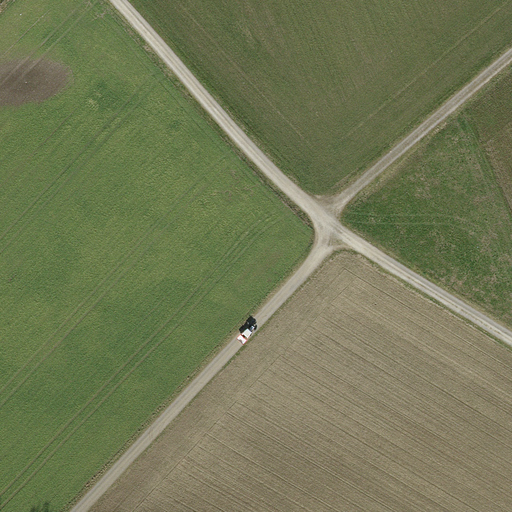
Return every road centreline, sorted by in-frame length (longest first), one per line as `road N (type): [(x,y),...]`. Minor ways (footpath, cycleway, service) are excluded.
road 1 (track): [(511,338),(321,217),(114,0)]
road 2 (track): [(80,511),(340,233)]
road 3 (track): [(321,217),(511,56)]
